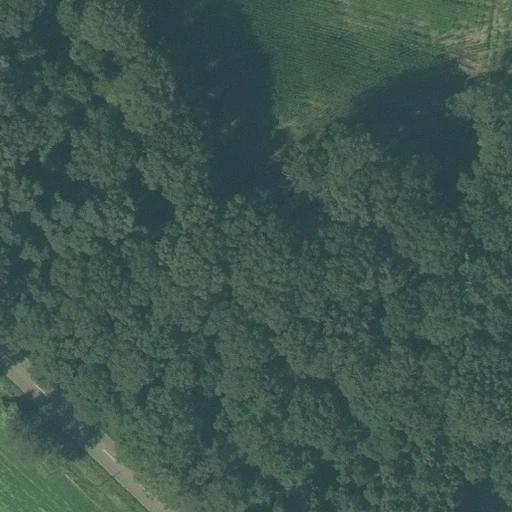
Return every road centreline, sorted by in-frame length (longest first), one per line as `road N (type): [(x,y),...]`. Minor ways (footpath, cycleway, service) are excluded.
road 1 (track): [(439,511),(511,167)]
road 2 (tertiary): [(165,511),(0,351)]
